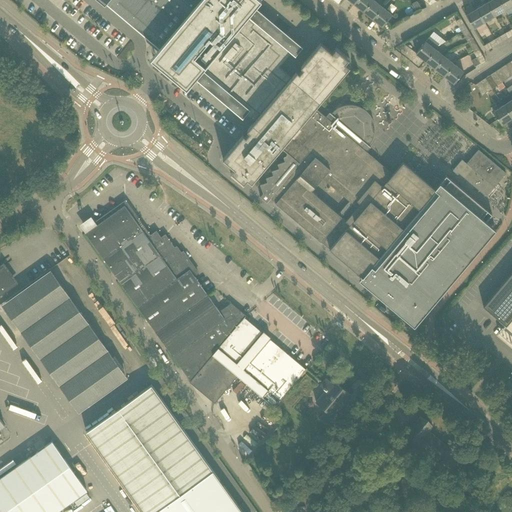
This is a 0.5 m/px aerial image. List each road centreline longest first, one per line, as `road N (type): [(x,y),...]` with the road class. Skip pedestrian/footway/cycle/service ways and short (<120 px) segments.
road 1 (tertiary): [(511,446),(174,166)]
road 2 (unclassified): [(269,511),(45,200)]
road 3 (residential): [(505,147),(493,147),(308,0)]
